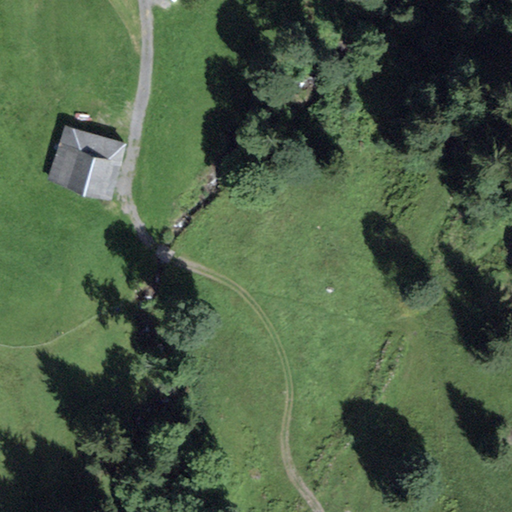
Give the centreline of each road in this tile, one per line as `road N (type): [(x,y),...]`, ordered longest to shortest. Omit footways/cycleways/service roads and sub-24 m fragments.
road 1 (track): [(147,0),(127,204),(157,248),(252,301),(277,343),(286,397),(282,447),(316,511)]
road 2 (track): [(349,511),(485,138),(511,108)]
